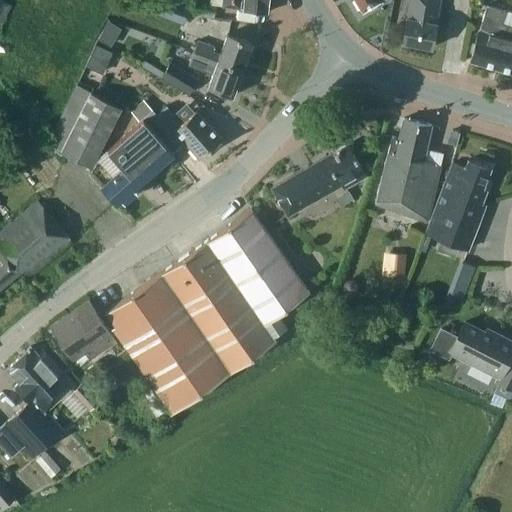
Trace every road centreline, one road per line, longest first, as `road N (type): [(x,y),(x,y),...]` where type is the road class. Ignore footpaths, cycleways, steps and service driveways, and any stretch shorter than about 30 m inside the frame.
road 1 (tertiary): [(0,353),(53,303),(249,160),(344,54)]
road 2 (tertiary): [(511,120),(344,54)]
